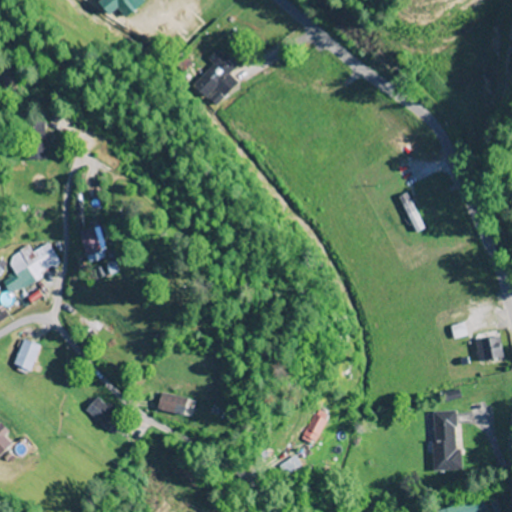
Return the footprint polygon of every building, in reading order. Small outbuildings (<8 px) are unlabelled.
[(127,0),(96,0),(93,4),(108,19),(127,0)] [(182,37),(197,29),(187,11),(172,19),(182,37)] [(23,137),(23,161),(44,161),(44,137),(23,137)] [(419,178),(427,202),(448,195),(439,171),(419,178)] [(403,196),(396,200),(418,231),(424,227),(403,196)] [(82,261),(99,256),(91,227),(74,231),(82,261)] [(1,281),(5,289),(56,262),(45,243),(29,252),(26,247),(3,259),(11,275),(1,281)] [(455,315),(452,304),(440,307),(443,318),(455,315)] [(472,340),(476,363),(499,358),(495,335),(472,340)] [(26,372),(37,346),(20,339),(9,365),(26,372)] [(188,417),(191,400),(157,393),(154,410),(188,417)] [(458,471),(457,412),(428,412),(430,472),(458,471)] [(0,451),(9,443),(0,432),(0,451)] [(432,511),(498,511),(495,497),(432,511)]
